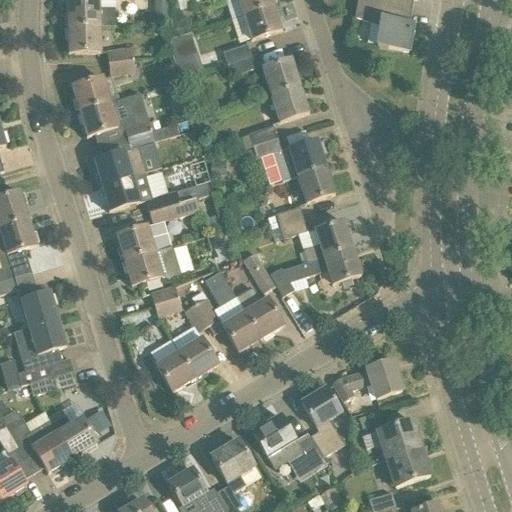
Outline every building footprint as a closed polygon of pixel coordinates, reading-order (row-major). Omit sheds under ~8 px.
[(68,31),(100,30),(100,29),(115,29),(115,11),(116,11),(115,0),(98,0),(99,3),(67,4),(68,31)] [(169,23),(169,15),(169,0),(154,0),(155,23),(169,23)] [(224,0),(232,23),(244,18),(274,8),(271,0),(224,0)] [(417,0),(358,0),(357,5),(411,14),(413,2),(417,2),(417,0)] [(357,5),(355,20),(380,29),(377,49),(408,54),(413,27),(409,26),(411,14),(357,5)] [(244,18),(252,43),(282,33),(274,8),(244,18)] [(100,30),(68,31),(68,57),(101,55),(100,30)] [(191,34),(171,42),(182,71),(203,63),(191,34)] [(248,47),(223,55),(227,68),(252,60),(248,47)] [(133,51),(107,54),(108,67),(134,64),(133,51)] [(252,60),(227,68),(231,80),(256,71),(252,60)] [(291,62),(262,72),(270,98),(300,89),(291,62)] [(110,80),(135,77),(134,64),(108,67),(110,80)] [(79,116),(110,106),(103,81),(71,90),(79,116)] [(270,98),(279,125),(309,117),(300,89),(270,98)] [(87,140),(118,131),(123,129),(136,126),(132,114),(128,100),(110,106),(79,116),(87,140)] [(127,141),(151,134),(149,126),(148,122),(136,126),(123,129),(127,141)] [(158,123),(149,126),(151,134),(161,132),(158,123)] [(245,152),(278,142),(274,129),(241,140),(245,152)] [(127,141),(131,153),(94,164),(101,190),(146,176),(138,150),(170,140),(167,130),(161,132),(151,134),(127,141)] [(317,143),(288,153),(288,152),(282,154),(278,142),(245,152),(249,164),(273,157),(283,185),(297,180),(326,171),(317,143)] [(211,177),(225,178),(226,165),(212,164),(211,177)] [(326,171),(297,180),(306,208),(335,198),(326,171)] [(154,198),(168,194),(163,174),(149,177),(154,198)] [(150,216),(195,202),(211,197),(207,185),(168,197),(153,201),(147,180),(146,176),(101,190),(109,215),(146,203),(150,216)] [(20,195),(0,200),(0,230),(28,222),(20,195)] [(124,264),(173,249),(172,249),(171,249),(165,225),(199,215),(195,202),(150,216),(153,228),(116,239),(124,264)] [(300,210),(275,218),(279,231),(304,223),(300,210)] [(25,253),(36,249),(28,222),(0,230),(0,264),(2,271),(0,271),(0,284),(31,275),(25,253)] [(308,234),(304,223),(279,231),(271,234),(270,234),(274,245),(308,234)] [(343,224),(314,234),(319,248),(302,254),(306,266),(352,251),(343,224)] [(229,248),(225,234),(224,234),(210,238),(212,245),(214,252),(229,248)] [(173,249),(124,264),(132,289),(162,280),(163,284),(181,279),(173,249)] [(352,251),(306,266),(283,274),(282,273),(281,272),(270,278),(283,300),(295,293),(289,286),(327,273),(332,288),(361,278),(352,251)] [(256,257),(244,264),(263,296),(275,289),(256,257)] [(31,275),(0,284),(0,297),(16,293),(24,317),(28,332),(32,331),(58,322),(50,295),(38,299),(31,275)] [(207,301),(206,301),(196,308),(209,329),(219,323),(239,356),(261,343),(236,301),(221,275),(205,284),(220,310),(215,313),(207,301)] [(175,288),(151,296),(155,308),(179,301),(175,288)] [(267,302),(261,305),(252,291),(236,301),(261,343),(284,329),(267,302)] [(202,295),(192,301),(196,308),(206,301),(202,295)] [(179,301),(155,308),(159,321),(161,320),(164,331),(189,323),(183,313),(179,301)] [(197,336),(209,329),(196,308),(185,314),(197,336)] [(13,336),(25,374),(62,364),(59,352),(66,350),(58,322),(32,331),(28,332),(13,336)] [(6,330),(0,331),(0,336),(1,340),(9,338),(6,330)] [(201,341),(179,355),(178,355),(195,383),(218,369),(201,341)] [(178,355),(179,355),(172,342),(164,347),(151,355),(158,367),(156,368),(173,396),(195,383),(178,355)] [(21,389),(30,386),(73,373),(70,361),(62,364),(25,374),(17,377),(21,389)] [(343,381),(333,387),(344,405),(355,398),(352,394),(366,390),(370,404),(402,394),(393,364),(367,372),(367,374),(343,381)] [(73,373),(30,386),(34,398),(77,385),(73,373)] [(327,391),(302,406),(319,435),(311,439),(324,460),(344,448),(328,422),(341,414),(327,391)] [(102,412),(87,421),(90,426),(96,436),(110,427),(102,412)] [(5,429),(34,477),(45,470),(48,476),(73,462),(49,422),(49,423),(50,425),(31,436),(19,416),(13,414),(10,416),(1,421),(5,429)] [(49,422),(73,462),(97,447),(81,421),(69,428),(61,415),(49,422)] [(310,440),(298,447),(280,419),(253,436),(275,472),(302,455),(309,468),(323,461),(310,440)] [(412,423),(376,434),(377,435),(362,440),(366,453),(381,448),(386,463),(421,452),(412,423)] [(18,451),(5,429),(0,432),(0,444),(8,458),(18,451)] [(261,480),(254,469),(239,444),(211,461),(228,489),(216,496),(226,511),(237,511),(242,509),(235,497),(261,480)] [(386,463),(395,491),(430,479),(421,452),(386,463)] [(11,463),(0,470),(0,500),(2,504),(27,489),(11,463)] [(216,511),(192,472),(168,487),(183,511),(196,503),(201,511),(216,511)] [(334,490),(320,499),(313,503),(318,511),(325,507),(328,511),(333,511),(344,506),(334,490)] [(372,511),(392,511),(397,511),(392,496),(370,503),(372,511)] [(148,511),(142,502),(125,511),(148,511)]
